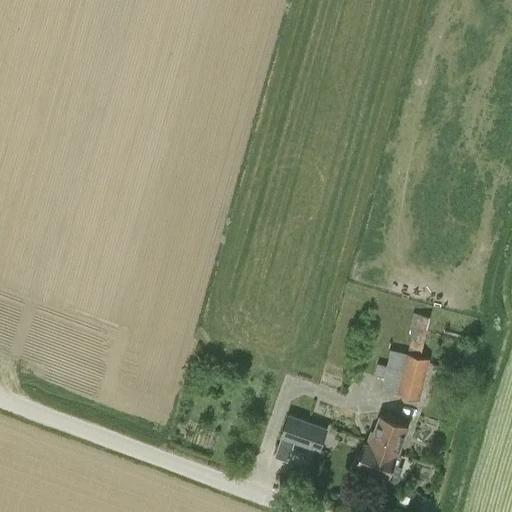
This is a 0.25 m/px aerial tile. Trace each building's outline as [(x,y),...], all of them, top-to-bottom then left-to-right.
[(421,399),(431,358),(421,356),(431,316),(414,312),(410,329),(413,330),(408,353),(392,349),(388,365),(378,363),(375,374),(385,377),(382,389),(421,399)] [(368,437),(399,448),(409,421),(381,411),(375,427),(372,426),(368,437)] [(281,436),(321,451),(329,427),(289,413),(281,436)] [(355,463),(389,476),(399,448),(368,437),(367,440),(364,438),(355,463)] [(422,511),(426,511),(432,499),(420,494),(414,509),(422,511)] [(384,511),(409,511),(410,509),(388,502),(384,511)]
